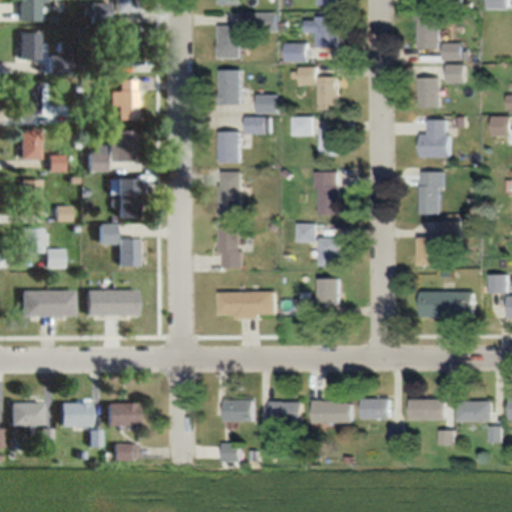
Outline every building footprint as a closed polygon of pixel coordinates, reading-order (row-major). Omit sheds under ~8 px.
[(18,0),(19,20),(39,20),(39,2),(45,2),(45,0),(18,0)] [(115,0),(116,12),(134,12),(133,0),(115,0)] [(509,0),(491,0),(492,8),(510,8),(509,0)] [(108,2),(88,2),(88,18),(108,18),(108,2)] [(277,13),(256,13),(256,30),(277,30),(277,13)] [(441,15),(420,15),(420,49),(441,49),(441,15)] [(319,47),(341,47),(341,16),(308,16),(308,33),(319,33),(319,47)] [(220,58),(244,58),(244,25),(220,25),(220,58)] [(116,60),(137,60),(137,29),(116,29),(116,60)] [(39,32),(19,32),(19,59),(39,59),(39,32)] [(445,42),(445,59),(469,59),(469,42),(445,42)] [(310,61),(310,43),(286,43),(286,61),(310,61)] [(41,58),(41,73),(58,73),(58,58),(41,58)] [(450,64),(450,81),(466,81),(466,64),(450,64)] [(341,77),(319,77),(319,67),(302,67),(302,85),(321,85),(321,109),(341,109),(341,77)] [(222,104),(242,104),(242,69),(222,69),(222,104)] [(442,107),(442,76),(420,76),(420,107),(442,107)] [(137,79),(119,79),(119,90),(110,90),(110,108),(118,108),(118,120),(137,120),(137,79)] [(19,82),(19,114),(39,114),(39,82),(19,82)] [(278,94),(258,94),(258,112),(278,112),(278,94)] [(511,115),(494,116),(494,136),(511,135),(511,115)] [(247,133),(269,133),(269,116),(247,116),(247,133)] [(296,134),(313,134),(313,118),(296,118),(296,134)] [(450,157),(450,119),(431,119),(431,131),(423,131),(423,157),(450,157)] [(341,127),(321,127),(321,155),(341,155),(341,127)] [(39,129),(20,129),(20,159),(39,159),(39,129)] [(110,161),(137,161),(137,131),(110,131),(110,161)] [(222,162),(242,162),(242,131),(222,131),(222,162)] [(88,171),(105,171),(105,146),(88,146),(88,171)] [(62,170),(62,155),(48,155),(48,170),(62,170)] [(242,171),(222,171),(222,215),(242,215),(242,171)] [(319,214),(341,214),(341,171),(319,171),(319,214)] [(442,213),(442,172),(422,172),(422,213),(442,213)] [(136,178),(115,178),(115,217),(136,217),(136,178)] [(39,180),(20,180),(20,212),(39,212),(39,180)] [(53,220),(72,220),(72,205),(53,205),(53,220)] [(99,243),(115,243),(115,223),(99,223),(99,243)] [(299,240),(317,240),(317,223),(299,223),(299,240)] [(222,267),(242,267),(242,225),(222,225),(222,267)] [(20,252),(41,252),(41,228),(20,228),(20,252)] [(341,237),(321,237),(321,266),(341,266),(341,237)] [(420,265),(442,265),(442,253),(447,253),(447,237),(420,237),(420,265)] [(118,265),(137,265),(137,238),(118,238),(118,265)] [(44,267),(61,267),(61,249),(44,249),(44,267)] [(511,292),(511,274),(492,274),(492,292),(511,292)] [(342,305),(342,278),(322,278),(322,305),(342,305)] [(73,290),(20,290),(20,315),(73,315),(73,290)] [(137,290),(85,290),(85,315),(137,315),(137,290)] [(221,291),(221,317),(277,317),(277,291),(221,291)] [(423,291),(423,316),(475,316),(475,291),(423,291)] [(315,316),(315,292),(297,292),(297,316),(315,316)] [(363,398),(363,419),(392,419),(392,398),(363,398)] [(447,399),(411,399),(411,420),(447,420),(447,399)] [(255,421),(255,400),(226,400),(226,421),(255,421)] [(270,422),(303,422),(303,401),(270,401),(270,422)] [(315,423),(353,423),(353,401),(315,401),(315,423)] [(493,401),(459,401),(459,421),(493,421),(493,401)] [(41,403),(9,403),(9,425),(41,425),(41,403)] [(89,427),(89,403),(59,403),(59,427),(89,427)] [(105,425),(137,425),(137,403),(105,403),(105,425)] [(404,442),(404,426),(390,426),(390,442),(404,442)] [(441,444),(456,444),(456,429),(441,429),(441,444)] [(88,446),(99,446),(99,431),(88,431),(88,446)] [(242,442),(224,442),(224,461),(242,461),(242,442)] [(137,443),(113,443),(112,460),(136,460),(137,443)]
